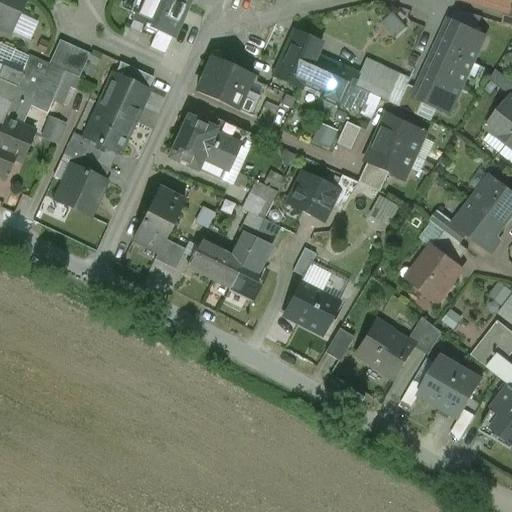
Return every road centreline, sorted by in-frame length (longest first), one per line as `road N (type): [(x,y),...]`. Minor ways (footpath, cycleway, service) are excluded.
road 1 (residential): [(511,503),(93,274)]
road 2 (residential): [(179,99),(220,7),(256,22),(352,0)]
road 3 (residential): [(93,274),(179,99)]
road 4 (residential): [(179,99),(351,169)]
